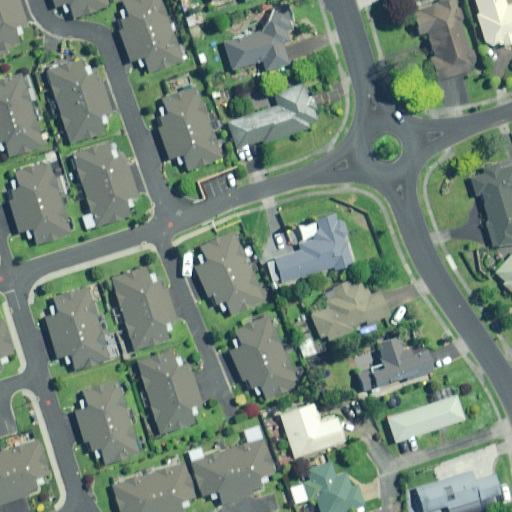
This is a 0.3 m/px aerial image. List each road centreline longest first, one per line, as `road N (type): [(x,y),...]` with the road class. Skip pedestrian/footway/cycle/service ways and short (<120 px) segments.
road 1 (residential): [(38,0),(59,25),(93,31),(110,49),(171,224)]
road 2 (residential): [(511,391),(429,260),(397,174)]
road 3 (residential): [(79,511),(10,278)]
road 4 (residential): [(171,224),(360,158)]
road 5 (residential): [(228,406),(158,229)]
road 6 (residential): [(10,278),(158,229)]
road 7 (residential): [(380,470),(511,427)]
road 8 (residential): [(379,122),(343,0)]
